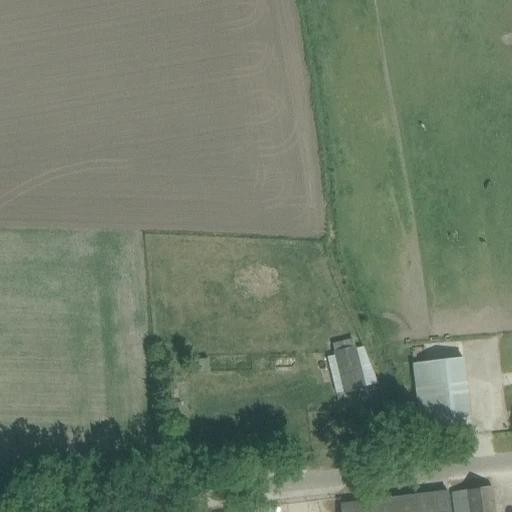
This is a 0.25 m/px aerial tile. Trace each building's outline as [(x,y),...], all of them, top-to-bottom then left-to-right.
[(333,343),(344,393),(377,384),(363,347),(357,348),(353,339),(333,343)] [(470,417),(463,358),(413,364),(420,423),(470,417)] [(209,361),(198,362),(198,373),(210,373),(209,361)] [(180,399),(168,399),(169,408),(180,408),(180,399)] [(494,511),(492,487),(452,492),(454,511),(494,511)] [(341,505),(341,511),(449,511),(448,492),(341,505)]
